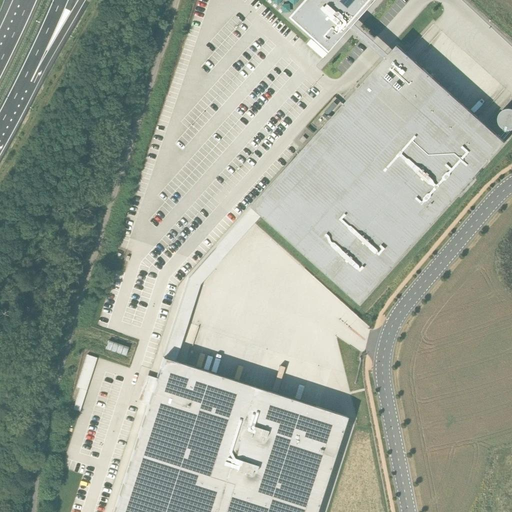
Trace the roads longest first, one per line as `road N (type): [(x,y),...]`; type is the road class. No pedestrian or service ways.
road 1 (unclassified): [(31,511),(67,329),(175,0)]
road 2 (unclassified): [(511,185),(387,333),(379,358),(407,511)]
